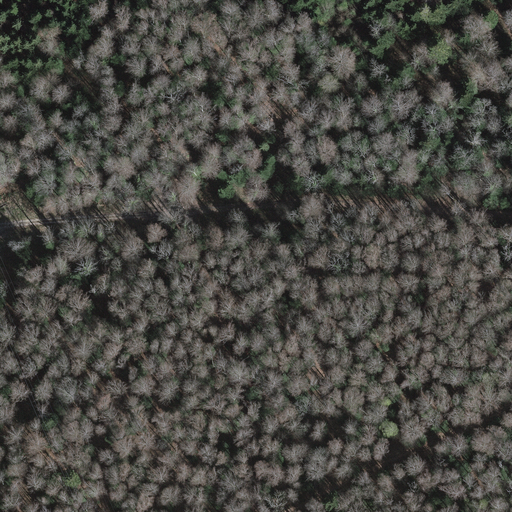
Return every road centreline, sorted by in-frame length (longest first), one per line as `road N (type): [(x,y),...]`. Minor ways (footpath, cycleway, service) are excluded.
road 1 (track): [(0,222),(265,199),(511,213)]
road 2 (track): [(289,511),(511,404)]
